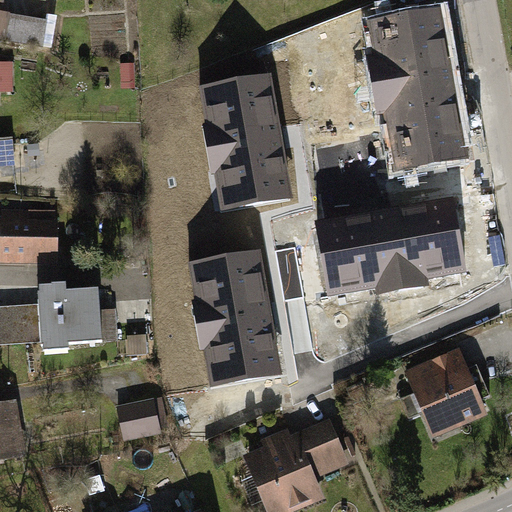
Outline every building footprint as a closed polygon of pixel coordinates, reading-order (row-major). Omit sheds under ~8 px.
[(0,0),(0,44),(44,52),(44,24),(4,15),(3,0),(0,0)] [(0,92),(17,93),(17,62),(0,61),(0,92)] [(17,139),(0,139),(0,167),(19,167),(17,139)] [(1,223),(0,222),(0,267),(57,267),(57,224),(27,224),(27,212),(1,212),(1,223)] [(0,348),(31,348),(32,360),(59,359),(57,350),(91,348),(88,297),(59,299),(58,289),(26,291),(27,308),(0,309),(0,348)] [(460,351),(405,373),(433,441),(488,419),(460,351)] [(15,404),(0,406),(0,464),(25,460),(15,404)] [(141,408),(117,412),(123,444),(147,440),(141,408)] [(264,451),(241,460),(262,511),(297,511),(321,502),(313,482),(348,468),(330,423),(291,439),(288,432),(261,443),(264,451)]
